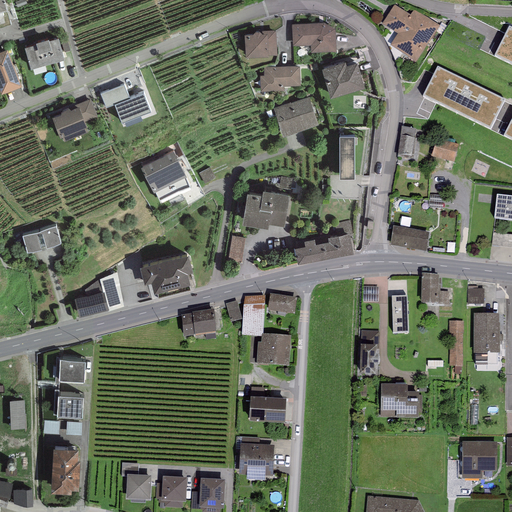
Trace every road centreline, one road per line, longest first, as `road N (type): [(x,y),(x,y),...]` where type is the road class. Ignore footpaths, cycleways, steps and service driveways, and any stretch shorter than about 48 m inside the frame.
road 1 (residential): [(301,2),(0,114)]
road 2 (primary): [(309,276),(0,350)]
road 3 (residential): [(375,265),(395,121),(392,78),(377,43),(354,18),(301,2)]
road 4 (unclassified): [(309,276),(293,511)]
road 5 (unknown): [(217,297),(225,174),(298,142)]
road 6 (primary): [(511,276),(375,265)]
